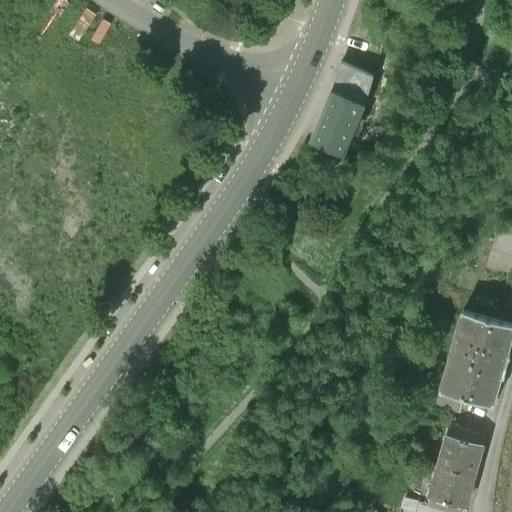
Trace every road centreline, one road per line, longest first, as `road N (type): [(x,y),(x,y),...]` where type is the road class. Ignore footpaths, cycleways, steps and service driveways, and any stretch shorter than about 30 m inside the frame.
road 1 (secondary): [(292,99),(184,267),(5,511)]
road 2 (unclassified): [(292,99),(123,0)]
road 3 (residential): [(479,511),(511,371)]
